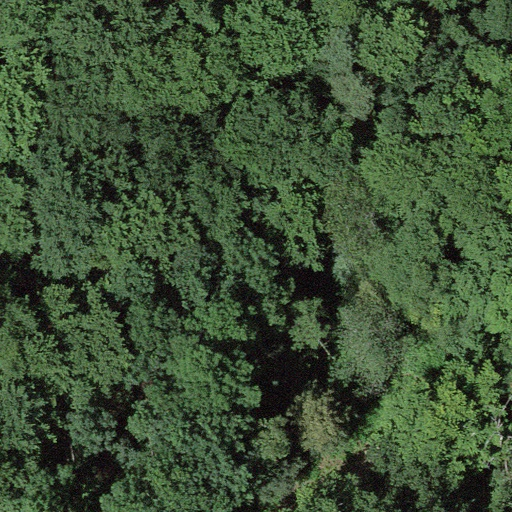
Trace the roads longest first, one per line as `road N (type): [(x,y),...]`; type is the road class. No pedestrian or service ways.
road 1 (track): [(41,0),(319,209),(511,334)]
road 2 (track): [(432,0),(511,297)]
road 3 (track): [(511,363),(325,511)]
